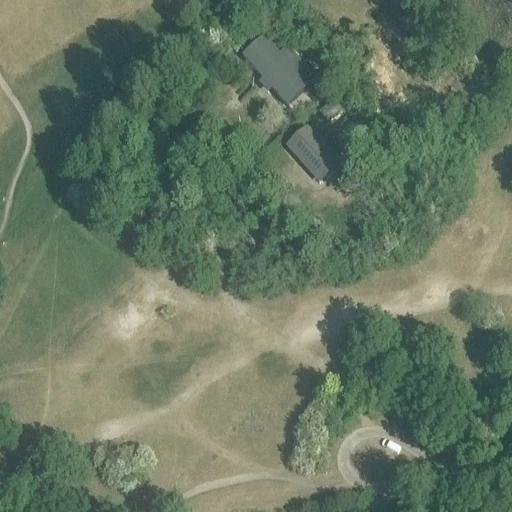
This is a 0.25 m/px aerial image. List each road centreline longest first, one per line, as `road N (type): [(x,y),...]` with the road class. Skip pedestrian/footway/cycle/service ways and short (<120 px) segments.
road 1 (unknown): [(172,511),(242,483),(392,488)]
road 2 (unknown): [(0,82),(33,140),(0,246)]
road 3 (unclassified): [(444,473),(374,437),(354,443),(345,464),(361,480),(392,488)]
